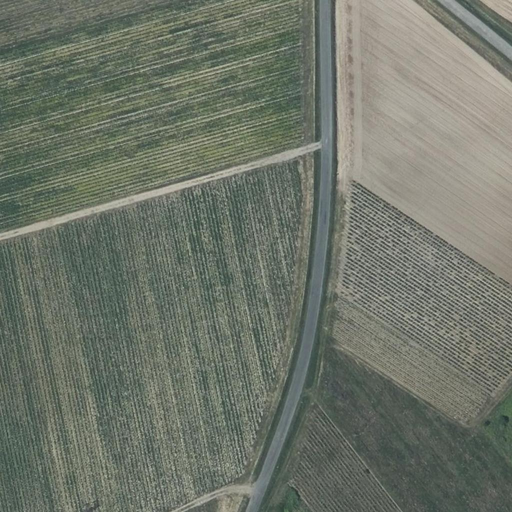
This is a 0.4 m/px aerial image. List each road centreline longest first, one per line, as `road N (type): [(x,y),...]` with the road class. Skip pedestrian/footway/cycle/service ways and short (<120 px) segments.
road 1 (unclassified): [(249,511),(295,391),(311,322),(328,167),(325,0)]
road 2 (track): [(327,142),(0,235)]
